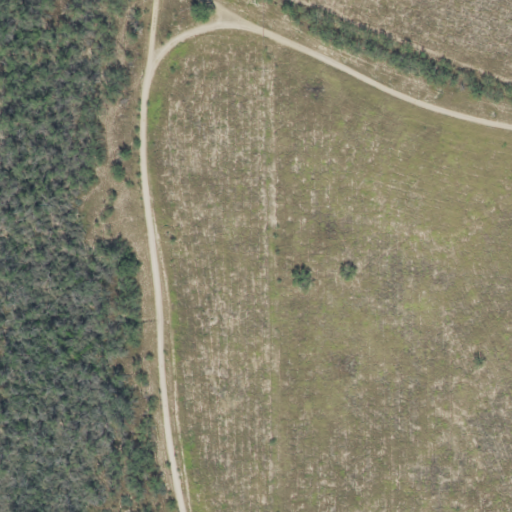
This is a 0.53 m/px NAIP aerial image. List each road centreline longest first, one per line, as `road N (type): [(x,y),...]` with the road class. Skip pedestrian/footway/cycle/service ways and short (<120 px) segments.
road 1 (track): [(188,511),(146,133),(151,0)]
road 2 (track): [(511,122),(374,79),(234,0)]
